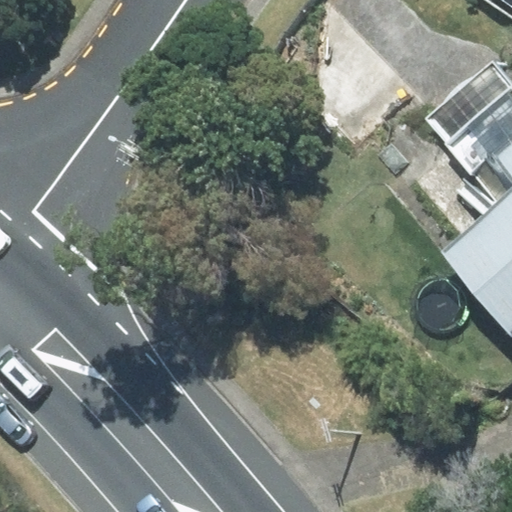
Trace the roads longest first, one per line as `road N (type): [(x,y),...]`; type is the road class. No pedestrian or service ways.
road 1 (residential): [(0,254),(182,0)]
road 2 (primary): [(0,303),(196,511)]
